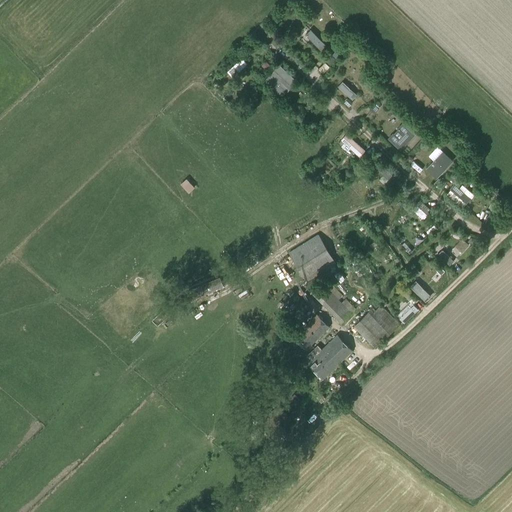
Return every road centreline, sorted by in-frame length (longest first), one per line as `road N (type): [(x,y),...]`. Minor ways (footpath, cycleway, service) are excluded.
road 1 (track): [(507,235),(464,221),(266,39)]
road 2 (track): [(424,185),(318,224),(238,281)]
road 3 (track): [(511,230),(413,325),(368,354),(364,367)]
